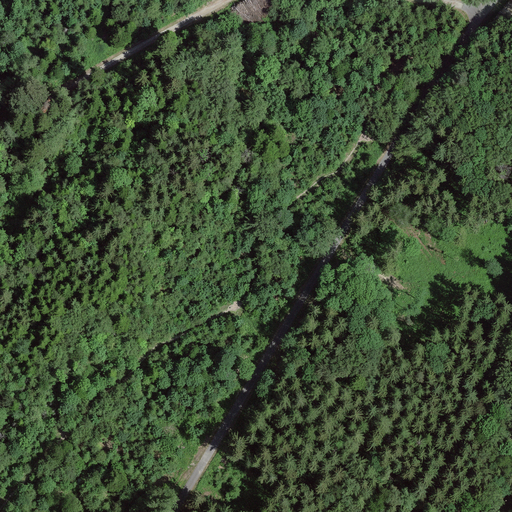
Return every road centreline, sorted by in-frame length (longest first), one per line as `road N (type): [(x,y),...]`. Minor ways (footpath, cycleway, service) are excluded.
road 1 (unclassified): [(172,511),(491,0)]
road 2 (track): [(0,130),(143,42),(231,0)]
